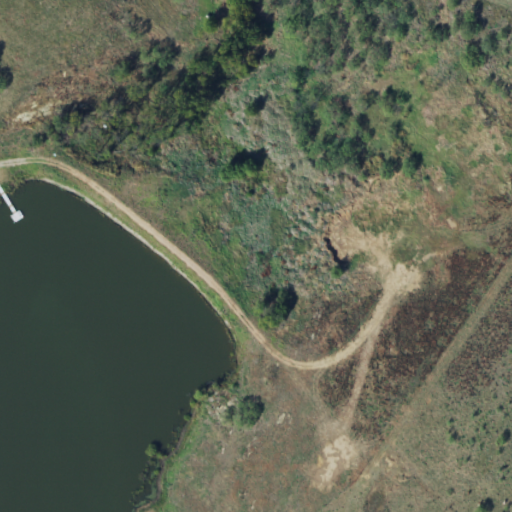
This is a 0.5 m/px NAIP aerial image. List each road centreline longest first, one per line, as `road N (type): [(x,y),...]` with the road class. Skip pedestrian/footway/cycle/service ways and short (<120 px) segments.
road 1 (residential): [(0,92),(162,224),(475,511)]
road 2 (track): [(162,224),(264,117),(264,0)]
